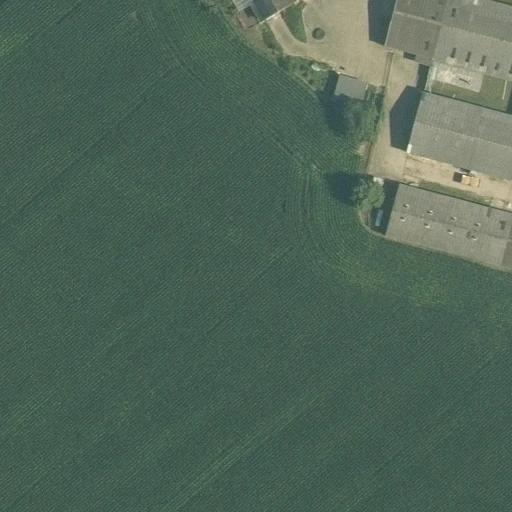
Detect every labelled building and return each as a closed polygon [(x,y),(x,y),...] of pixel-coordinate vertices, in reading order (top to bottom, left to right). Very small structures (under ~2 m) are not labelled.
[(254,5),(250,0),(231,0),(240,14),(254,5)] [(292,0),(250,0),(254,5),(264,22),(294,4),(292,0)] [(449,0),(397,0),(385,47),(433,60),(434,60),(449,0)] [(511,8),(479,0),(449,0),(434,60),(484,74),(511,81),(511,8)] [(434,60),(433,60),(429,78),(479,92),(484,74),(434,60)] [(365,84),(343,78),(338,98),(360,103),(365,84)] [(511,118),(424,95),(409,153),(511,180),(511,118)] [(497,212),(400,186),(387,236),(484,262),(497,212)] [(511,216),(497,212),(484,262),(511,269),(511,216)]
